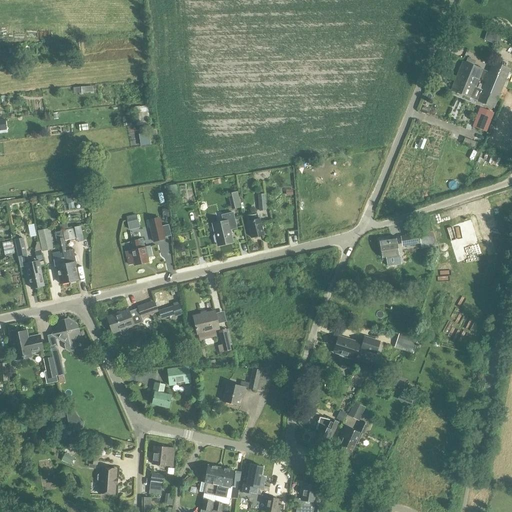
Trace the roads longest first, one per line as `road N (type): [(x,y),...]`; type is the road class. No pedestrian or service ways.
road 1 (residential): [(289,460),(132,418),(79,301)]
road 2 (residential): [(79,301),(358,233)]
road 3 (residential): [(358,233),(452,0)]
road 4 (residential): [(358,233),(302,367),(289,460)]
road 5 (residential): [(358,233),(511,181)]
road 6 (residential): [(289,460),(403,511)]
